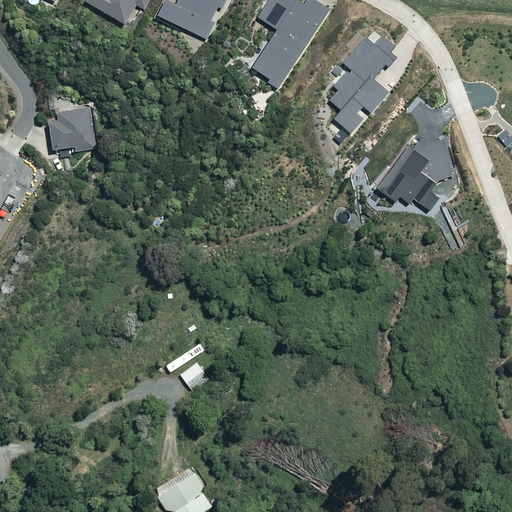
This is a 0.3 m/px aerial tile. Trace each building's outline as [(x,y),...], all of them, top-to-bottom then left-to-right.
[(149,0),(84,0),(84,2),(124,25),(136,4),(144,9),(149,0)] [(225,0),(167,0),(160,15),(207,38),(215,23),(210,21),(218,6),(221,8),(225,0)] [(269,87),(279,93),(331,14),(311,0),(305,9),(291,0),(271,0),(258,21),(278,34),(253,72),(271,84),(269,87)] [(91,111),(58,116),(59,124),(50,126),(54,153),(76,150),(77,155),(97,152),(91,111)] [(196,362),(180,373),(192,391),(208,380),(196,362)] [(205,492),(196,479),(159,502),(165,511),(212,511),(203,497),(205,492)]
